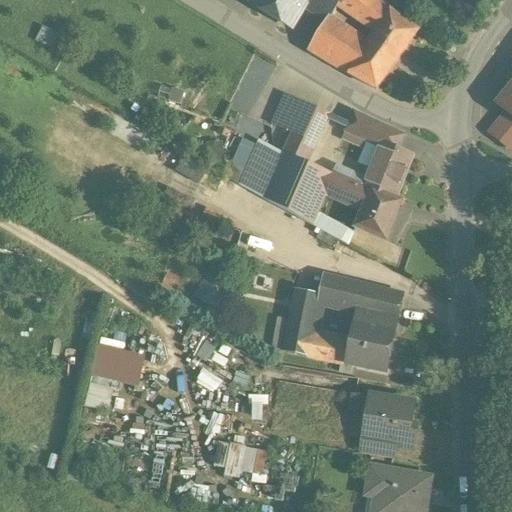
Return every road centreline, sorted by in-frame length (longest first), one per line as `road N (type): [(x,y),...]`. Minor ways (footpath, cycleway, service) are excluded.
road 1 (residential): [(458,156),(467,511)]
road 2 (residential): [(196,0),(384,115),(411,127),(459,120)]
road 3 (residential): [(511,13),(471,68),(459,120)]
